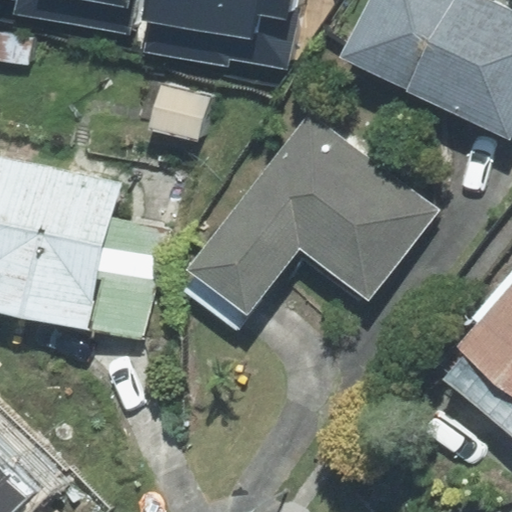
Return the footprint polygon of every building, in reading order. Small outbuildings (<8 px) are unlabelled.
[(113,0),(112,34),(220,40),(222,0),(113,0)] [(511,0),(379,0),(360,39),(511,114),(511,0)] [(173,75),(162,123),(212,134),(222,86),(173,75)] [(322,106),(194,280),(255,325),(318,241),(389,293),(455,204),(322,106)] [(0,298),(153,336),(180,228),(129,215),(139,174),(0,139),(0,298)] [(463,370),(511,409),(511,293),(481,332),(489,338),(463,370)] [(0,458),(18,442),(0,422),(0,458)]
